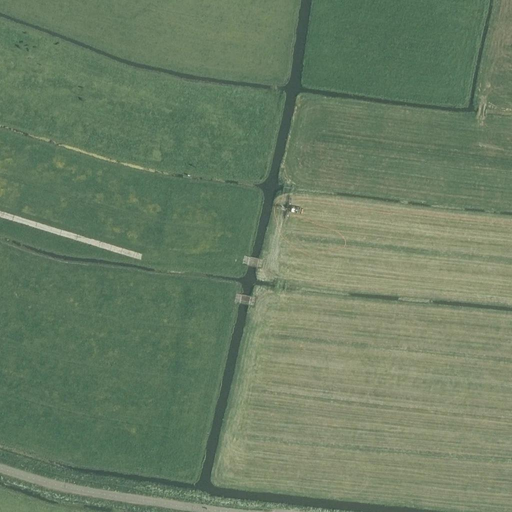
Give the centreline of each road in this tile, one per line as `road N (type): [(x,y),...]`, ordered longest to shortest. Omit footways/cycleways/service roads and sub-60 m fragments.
road 1 (track): [(0,214),(136,255),(262,264)]
road 2 (unclassified): [(220,511),(80,491),(0,468)]
road 3 (track): [(289,177),(270,265),(279,272),(278,298)]
